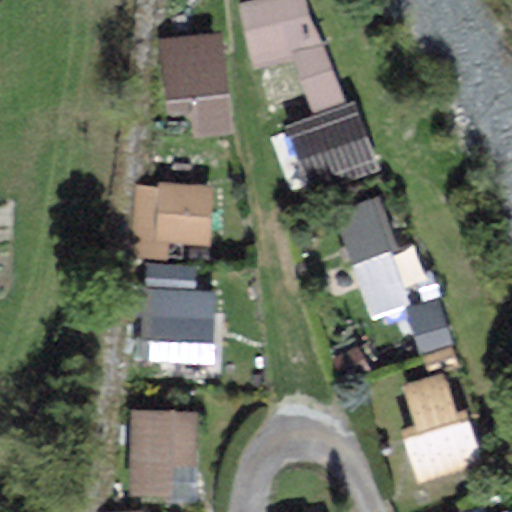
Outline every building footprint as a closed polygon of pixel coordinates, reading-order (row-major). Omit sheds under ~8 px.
[(321,60),(303,0),(241,0),(258,54),(293,44),(300,67),(321,60)] [(217,27),(208,28),(160,33),(166,95),(191,93),(194,121),(226,118),(217,27)] [(360,160),(339,107),(298,123),(319,176),(360,160)] [(203,236),(203,181),(159,181),(159,186),(135,186),(135,247),(160,248),(160,236),(203,236)] [(397,289),(370,198),(342,206),(369,297),(397,289)] [(207,352),(208,287),(151,286),(150,351),(207,352)] [(444,338),(440,303),(415,306),(419,341),(444,338)] [(448,412),(437,374),(410,382),(422,422),(405,427),(418,473),(475,457),(461,408),(448,412)] [(191,455),(191,408),(131,409),(131,485),(170,485),(170,455),(191,455)]
